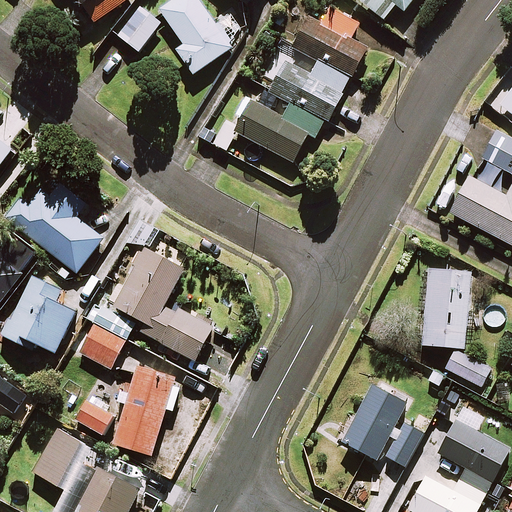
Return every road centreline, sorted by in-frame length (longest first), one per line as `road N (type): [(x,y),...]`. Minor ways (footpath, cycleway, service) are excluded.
road 1 (residential): [(0,53),(216,213),(335,276)]
road 2 (residential): [(501,0),(439,79),(335,276)]
road 3 (residential): [(335,276),(230,488)]
